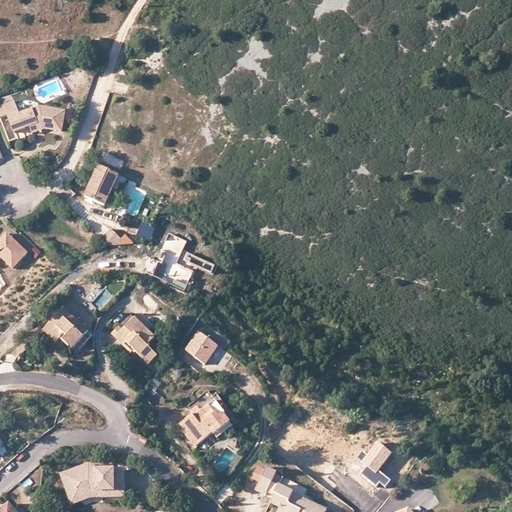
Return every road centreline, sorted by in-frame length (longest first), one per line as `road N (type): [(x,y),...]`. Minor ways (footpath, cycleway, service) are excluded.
road 1 (track): [(140,0),(67,176),(43,185),(13,181)]
road 2 (tertiary): [(115,440),(113,409),(98,400),(44,379),(0,380)]
road 3 (tertiary): [(115,440),(51,444),(0,484)]
road 4 (unknown): [(207,510),(284,413)]
